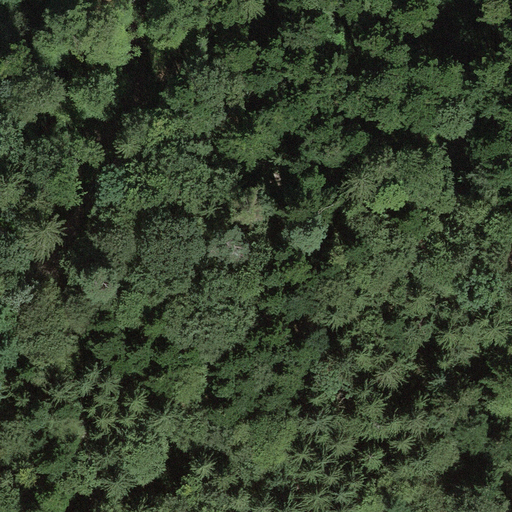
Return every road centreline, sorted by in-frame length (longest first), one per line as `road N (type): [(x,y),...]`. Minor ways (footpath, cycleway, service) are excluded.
road 1 (track): [(431,0),(458,66),(468,133),(413,176),(353,203),(294,193),(200,143),(170,143),(117,161),(95,188),(45,276),(71,349),(75,430),(97,511)]
road 2 (track): [(468,133),(464,183),(452,206),(323,343),(286,399),(282,452),(311,511)]
